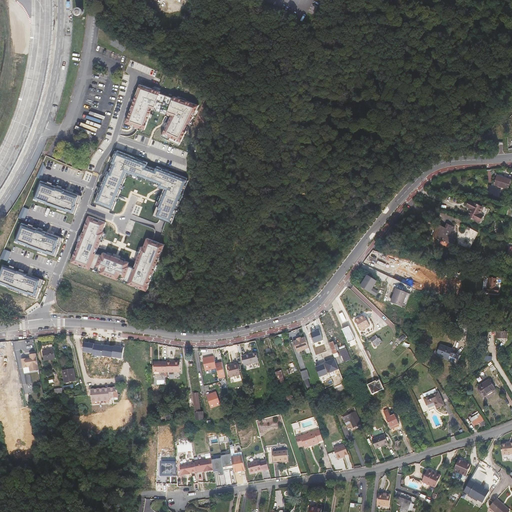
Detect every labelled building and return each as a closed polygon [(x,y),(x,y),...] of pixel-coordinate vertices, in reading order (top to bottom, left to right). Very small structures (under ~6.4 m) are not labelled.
[(141,88),(128,125),(135,128),(144,132),(153,107),(175,115),(166,137),(181,143),(194,107),(141,88)] [(162,168),(158,166),(157,169),(147,165),(149,162),(144,160),(144,161),(136,158),(137,157),(118,150),(117,151),(116,151),(112,162),(113,162),(110,171),(108,171),(103,183),(105,184),(102,190),(100,190),(95,202),(114,210),(118,199),(120,194),(126,178),(125,177),(127,173),(134,176),(133,177),(139,180),(140,177),(154,182),(153,185),(159,188),(160,186),(166,189),(165,193),(163,193),(159,202),(158,204),(154,216),(160,218),(163,220),(172,223),(190,180),(188,180),(188,178),(170,171),(170,172),(162,168)] [(43,163),(36,177),(41,179),(46,165),(43,163)] [(511,180),(497,176),(494,185),(508,189),(511,180)] [(48,184),(41,181),(35,198),(46,203),(45,204),(63,211),(63,210),(75,214),(82,196),(62,189),(57,187),(52,185),(48,184)] [(487,195),(487,199),(498,202),(501,191),(492,186),(486,185),(487,195)] [(467,207),(471,210),(468,217),(480,223),(484,216),(480,214),(483,208),(470,201),(467,207)] [(23,207),(18,218),(24,220),(29,209),(23,207)] [(489,211),(483,208),(480,214),(484,216),(480,223),(482,225),(489,211)] [(128,265),(129,262),(120,258),(112,255),(104,252),(102,255),(96,253),(95,252),(97,246),(98,247),(102,238),(104,232),(103,231),(106,222),(89,215),(71,262),(90,269),(91,268),(101,272),(100,273),(105,275),(106,274),(113,277),(113,278),(118,280),(118,279),(128,282),(128,284),(146,291),(164,244),(155,241),(152,240),(147,238),(144,247),(142,246),(140,252),(136,262),(138,262),(136,268),(134,267),(128,265)] [(56,257),(63,238),(43,231),(38,229),(33,227),(28,226),(22,223),(15,240),(27,245),(26,246),(56,257)] [(438,225),(433,237),(453,246),(456,240),(450,238),(455,228),(447,224),(445,228),(438,225)] [(509,226),(504,225),(503,229),(499,228),(498,231),(506,235),(509,226)] [(501,260),(511,260),(511,246),(508,246),(508,253),(502,252),(501,260)] [(0,258),(8,261),(11,252),(4,249),(0,258)] [(34,298),(42,280),(22,272),(17,270),(12,268),(7,267),(1,264),(0,266),(0,283),(6,286),(5,288),(34,298)] [(378,280),(369,274),(362,286),(376,295),(378,291),(373,288),(378,280)] [(488,278),(487,293),(498,294),(499,288),(496,287),(496,279),(488,278)] [(406,308),(411,294),(398,288),(392,302),(406,308)] [(373,332),(364,315),(355,319),(365,337),(373,332)] [(323,340),(319,330),(311,333),(315,343),(323,340)] [(74,336),(76,346),(82,345),(81,335),(74,336)] [(382,342),(377,335),(371,340),(376,347),(382,342)] [(297,340),(294,342),(298,352),(309,347),(309,346),(306,339),(305,337),(301,338),(301,337),(297,339),(297,340)] [(6,342),(0,342),(0,376),(9,375),(6,342)] [(94,344),(85,342),(84,352),(92,354),(94,344)] [(337,365),(343,363),(337,348),(336,349),(333,342),(329,343),(335,360),(337,365)] [(104,346),(94,344),(92,354),(92,355),(102,357),(102,356),(104,346)] [(104,346),(102,356),(112,357),(114,347),(104,345),(104,346)] [(345,345),(337,348),(343,363),(351,360),(345,345)] [(451,348),(439,345),(436,355),(448,359),(455,360),(456,355),(450,353),(451,348)] [(114,347),(112,357),(122,359),(124,348),(114,346),(114,347)] [(54,349),(43,351),(44,361),(55,358),(54,349)] [(243,366),(259,362),(257,353),(240,357),(243,366)] [(30,372),(39,370),(36,354),(30,355),(30,358),(22,360),(23,368),(30,367),(30,372)] [(217,368),(214,356),(203,358),(206,370),(217,368)] [(168,361),(169,363),(170,372),(183,371),(181,360),(173,361),(172,361),(168,361)] [(329,373),(339,370),(337,365),(335,360),(325,363),(329,373)] [(226,376),(223,362),(216,363),(219,377),(226,376)] [(169,363),(155,364),(156,374),(170,372),(169,363)] [(291,374),(300,371),(298,368),(295,363),(288,365),(291,374)] [(230,378),(241,375),(238,364),(234,365),(234,366),(227,367),(230,378)] [(316,367),(320,377),(328,375),(324,364),(316,367)] [(74,369),(62,371),(64,383),(77,381),(74,369)] [(304,380),(310,378),(308,370),(301,372),(304,380)] [(276,372),(277,376),(280,376),(281,384),(285,383),(282,371),(276,372)] [(373,394),(384,389),(379,379),(368,385),(373,394)] [(496,389),(490,379),(478,386),(484,396),(496,389)] [(65,395),(77,393),(75,385),(64,387),(64,389),(57,390),(58,397),(65,396),(65,395)] [(91,390),(92,394),(92,402),(110,400),(110,399),(114,398),(113,390),(116,390),(117,387),(91,390)] [(436,408),(442,405),(437,392),(431,394),(429,391),(423,394),(424,397),(427,404),(433,402),(436,408)] [(193,393),(197,420),(204,420),(203,412),(201,412),(198,392),(193,393)] [(217,392),(207,395),(210,409),(222,405),(217,392)] [(330,401),(331,405),(341,402),(339,397),(330,401)] [(15,404),(0,407),(0,420),(32,413),(31,406),(16,409),(15,404)] [(354,427),(360,424),(354,407),(347,410),(348,412),(341,415),(344,422),(351,419),(354,427)] [(388,410),(384,411),(392,428),(399,424),(395,414),(391,416),(388,410)] [(391,428),(392,428),(384,411),(391,428)] [(481,416),(472,422),(475,426),(480,423),(482,426),(486,424),(481,416)] [(319,429),(306,433),(310,443),(311,444),(319,441),(323,440),(319,429)] [(310,443),(306,433),(296,437),(299,447),(310,443)] [(385,435),(373,439),(377,449),(388,444),(385,435)] [(180,445),(177,445),(178,453),(193,451),(192,443),(180,445)] [(501,445),(502,455),(511,454),(511,443),(510,443),(510,444),(507,445),(507,444),(501,445)] [(286,448),(271,451),(273,464),(288,461),(286,448)] [(232,458),(231,454),(221,456),(222,459),(224,470),(234,468),(232,458)] [(242,456),(232,458),(234,468),(235,472),(246,470),(242,456)] [(195,462),(196,471),(197,472),(206,471),(206,472),(213,470),(211,458),(195,461),(195,462)] [(222,459),(212,461),(214,471),(214,472),(218,471),(219,476),(225,475),(224,470),(222,459)] [(459,459),(454,471),(457,472),(466,476),(471,464),(467,463),(467,464),(465,463),(465,462),(459,459)] [(269,470),(266,460),(259,462),(259,461),(247,464),(250,475),(261,471),(262,472),(269,470)] [(177,476),(177,462),(160,462),(160,475),(177,476)] [(195,462),(180,465),(182,476),(187,475),(186,473),(190,473),(196,471),(195,462)] [(436,475),(427,470),(422,481),(435,487),(441,475),(437,474),(436,475)] [(476,482),(472,480),(465,491),(470,494),(469,495),(479,500),(479,499),(484,502),(490,491),(486,488),(486,487),(477,481),(476,482)] [(377,505),(389,507),(391,494),(384,493),(383,494),(379,493),(377,505)] [(399,498),(397,504),(401,505),(400,509),(407,511),(411,503),(399,498)] [(497,499),(489,507),(495,511),(508,511),(510,511),(497,499)]
